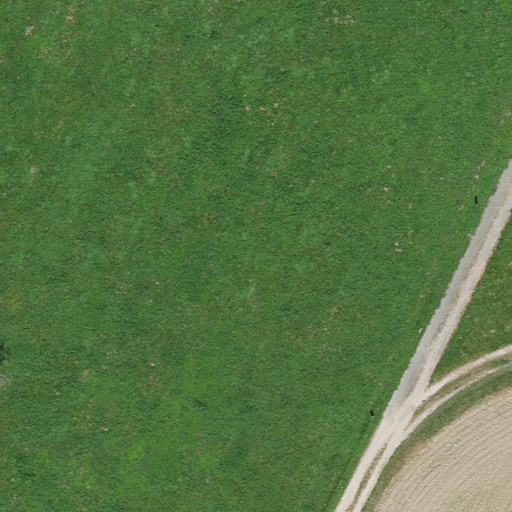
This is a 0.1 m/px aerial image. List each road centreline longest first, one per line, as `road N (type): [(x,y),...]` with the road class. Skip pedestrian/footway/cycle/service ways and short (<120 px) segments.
road 1 (track): [(511,175),(346,511)]
road 2 (track): [(396,416),(511,347)]
